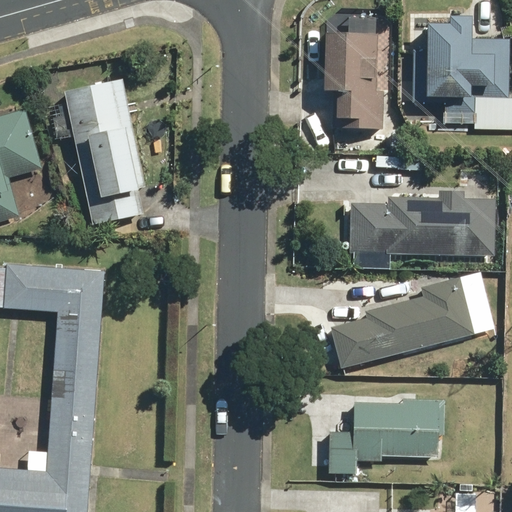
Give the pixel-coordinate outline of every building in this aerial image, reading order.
[(455,19),(433,18),(432,47),(418,46),(415,100),(449,102),(449,111),(484,113),(485,95),(511,97),(511,72),(511,37),(476,35),(477,12),(455,10),(455,19)] [(387,28),(330,28),(329,86),(341,86),(340,126),(386,126),(387,28)] [(148,188),(127,78),(70,89),(96,224),(147,214),(143,189),(148,188)] [(0,223),(23,217),(13,177),(47,168),(31,108),(0,115),(0,223)] [(354,201),(354,251),(497,253),(498,196),(466,196),(467,189),(442,189),(442,195),(391,194),(391,202),(354,201)] [(90,511),(109,270),(11,263),(11,267),(0,266),(0,306),(62,311),(51,471),(0,466),(0,511),(90,511)] [(333,325),(344,366),(498,327),(483,270),(424,285),(426,294),(368,309),(370,316),(333,325)] [(333,429),(332,471),(360,472),(360,459),(385,459),(385,454),(441,455),(441,436),(447,436),(447,397),(407,397),(407,401),(357,400),(356,430),(333,429)]
